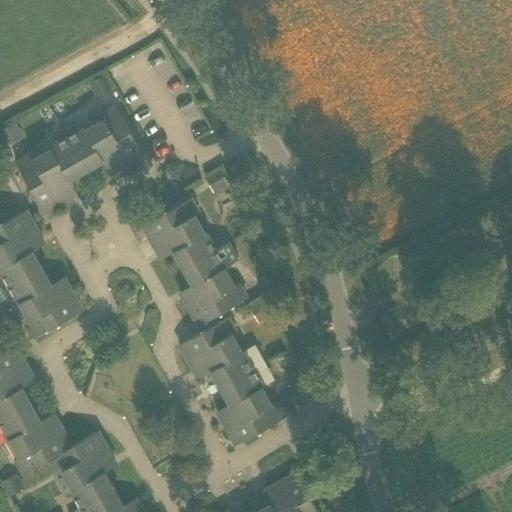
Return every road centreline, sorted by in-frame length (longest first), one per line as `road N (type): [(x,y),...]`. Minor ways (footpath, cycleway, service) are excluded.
road 1 (residential): [(227,472),(164,356),(174,326),(105,204),(61,227),(104,303),(99,317),(44,348),(75,402),(116,426),(164,506)]
road 2 (tertiary): [(357,403),(316,223),(176,0)]
road 3 (tertiary): [(357,403),(511,328)]
road 4 (residential): [(227,472),(339,405),(357,403)]
